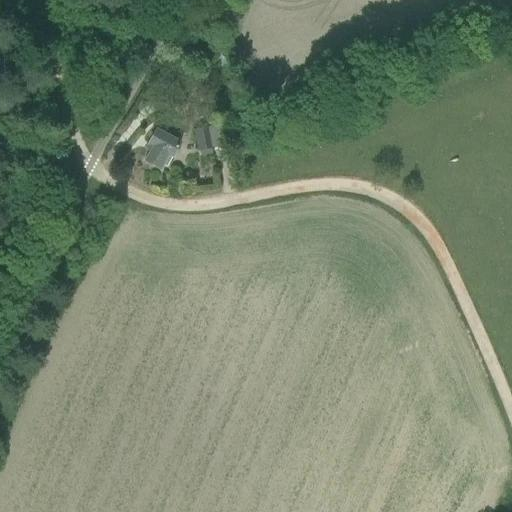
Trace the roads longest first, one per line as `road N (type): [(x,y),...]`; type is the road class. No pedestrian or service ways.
road 1 (track): [(511,419),(423,225),(386,197),(327,186),(184,205),(148,200),(88,167)]
road 2 (track): [(49,146),(54,109),(25,0)]
